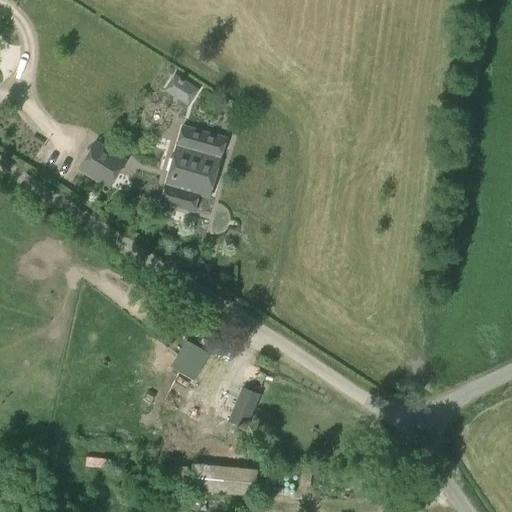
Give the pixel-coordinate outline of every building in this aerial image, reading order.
[(170,93),(191,105),(201,88),(180,76),(170,93)] [(211,199),(228,138),(184,126),(162,203),(196,212),(201,196),(211,199)] [(110,188),(127,161),(97,142),(80,169),(110,188)] [(187,339),(172,365),(196,379),(211,353),(187,339)] [(247,429),(261,394),(242,387),(228,422),(247,429)] [(190,491),(255,496),(257,471),(192,466),(190,491)]
